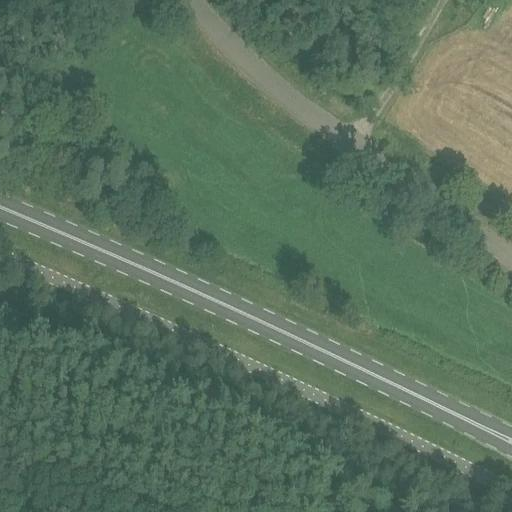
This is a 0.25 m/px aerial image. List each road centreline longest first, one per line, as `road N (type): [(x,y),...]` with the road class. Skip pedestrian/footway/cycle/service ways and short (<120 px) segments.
road 1 (secondary): [(511,449),(0,214)]
road 2 (unclassified): [(511,258),(237,51),(195,0)]
